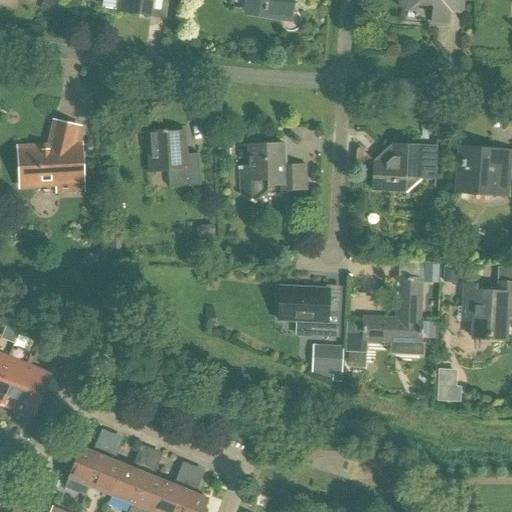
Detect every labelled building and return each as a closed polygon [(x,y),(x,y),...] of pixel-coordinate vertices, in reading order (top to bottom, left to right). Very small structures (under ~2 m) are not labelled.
[(50,0),(43,0),(39,9),(52,15),(58,4),(50,0)] [(164,17),(166,0),(117,0),(116,10),(164,17)] [(287,19),(289,0),(248,0),(247,13),(287,19)] [(398,0),(398,8),(431,10),(430,22),(449,24),(450,13),(461,14),(461,0),(398,0)] [(76,144),(81,126),(52,119),(46,146),(17,148),(19,187),(56,185),(56,191),(83,190),(80,144),(76,144)] [(187,154),(185,130),(165,131),(165,130),(144,131),(147,173),(167,172),(168,188),(199,185),(197,154),(187,154)] [(283,165),(282,143),(247,144),(248,165),(238,166),(239,195),(255,205),(257,201),(267,193),(267,186),(267,187),(279,186),(279,192),(307,191),(306,164),(283,165)] [(434,180),(436,147),(392,144),(391,159),(387,163),(372,162),(371,191),(404,192),(405,178),(434,180)] [(504,197),(507,150),(464,147),(461,195),(504,197)] [(292,207),(307,206),(307,196),(291,197),(292,207)] [(213,222),(196,224),(197,239),(215,238),(213,222)] [(97,264),(97,257),(97,253),(87,253),(87,255),(87,264),(97,264)] [(444,267),(443,281),(455,282),(456,268),(444,267)] [(511,309),(511,269),(498,269),(498,282),(497,292),(474,290),(475,285),(463,284),(462,307),(457,307),(457,322),(473,322),(472,337),(505,339),(506,321),(506,309),(511,309)] [(420,345),(422,321),(422,319),(419,319),(421,278),(395,277),(393,308),(396,308),(395,319),(362,317),(362,321),(361,342),(390,344),(389,356),(423,358),(424,345),(420,345)] [(279,287),(278,321),(304,322),(303,337),(309,337),(339,338),(340,310),(327,309),(328,290),(319,289),(279,287)] [(427,323),(426,337),(434,338),(435,323),(427,323)] [(5,327),(1,338),(12,342),(16,331),(5,327)] [(341,382),(343,346),(323,345),(321,372),(332,372),(331,382),(341,382)] [(349,352),(348,366),(364,367),(365,353),(349,352)] [(0,402),(12,408),(29,366),(8,357),(0,376),(0,402)] [(34,417),(51,374),(29,366),(12,408),(34,417)] [(460,400),(461,385),(456,385),(457,369),(438,368),(437,399),(460,400)] [(67,478),(63,487),(85,496),(89,487),(91,488),(104,457),(79,447),(67,478)] [(113,497),(125,466),(104,457),(91,488),(113,497)] [(129,511),(146,474),(125,466),(113,497),(131,504),(128,511),(129,511)] [(154,511),(167,483),(146,474),(129,511),(154,511)] [(180,511),(189,491),(167,483),(154,511),(180,511)] [(202,511),(207,499),(189,491),(180,511),(202,511)]
